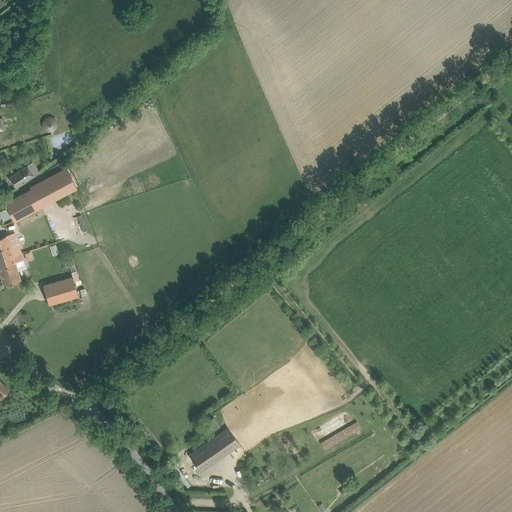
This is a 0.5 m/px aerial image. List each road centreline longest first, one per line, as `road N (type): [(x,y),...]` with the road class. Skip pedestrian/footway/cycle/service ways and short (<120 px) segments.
road 1 (unclassified): [(84,404),(511,57)]
road 2 (unclassified): [(174,511),(125,439),(84,404)]
